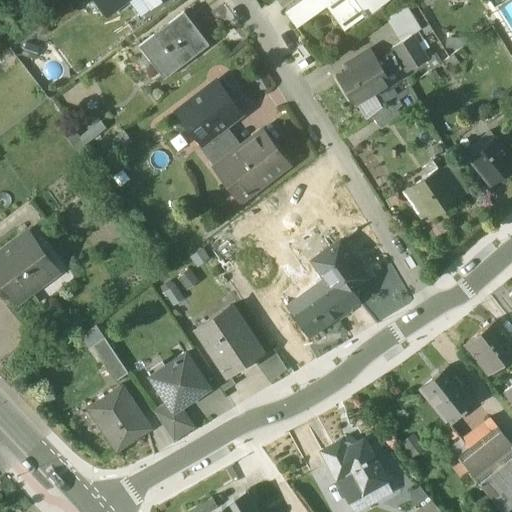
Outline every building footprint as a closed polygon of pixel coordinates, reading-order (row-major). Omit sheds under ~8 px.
[(94,0),(106,15),(126,0),(149,0),(154,6),(161,0),(94,0)] [(311,0),(300,0),(284,12),(293,23),(316,6),(311,0)] [(296,28),(330,3),(327,0),(311,0),(316,6),(293,23),(296,28)] [(327,0),(330,3),(347,27),(384,0),(327,0)] [(397,37),(419,29),(411,6),(389,14),(397,37)] [(183,10),(138,44),(163,78),(209,44),(183,10)] [(411,34),(393,46),(408,70),(426,59),(411,34)] [(391,81),(371,48),(346,63),(349,69),(336,76),(353,104),(391,81)] [(216,80),(178,110),(202,141),(219,128),(219,129),(241,112),(216,80)] [(382,127),(400,114),(390,101),(373,114),(382,127)] [(202,141),(199,144),(207,155),(228,140),(219,129),(219,128),(202,141)] [(236,150),(215,166),(241,199),(287,163),(262,130),(236,150)] [(511,158),(495,137),(469,157),(491,185),(511,168),(511,158)] [(228,140),(207,155),(215,166),(236,150),(228,140)] [(456,164),(443,174),(456,194),(468,186),(456,164)] [(439,167),(405,191),(420,213),(425,209),(430,217),(458,198),(456,194),(443,174),(439,167)] [(22,236),(0,252),(0,273),(3,274),(9,282),(8,287),(17,298),(20,299),(52,275),(52,273),(44,262),(45,258),(37,248),(33,247),(25,236),(22,236)] [(325,278),(287,305),(308,335),(358,299),(352,289),(367,278),(340,241),(312,260),(325,278)] [(261,352),(230,305),(197,327),(221,365),(228,375),(229,374),(261,352)] [(511,337),(500,322),(471,345),(484,363),(490,358),(498,369),(511,358),(511,337)] [(129,373),(105,337),(92,345),(116,381),(129,373)] [(274,350),(256,362),(269,382),(287,370),(274,350)] [(185,353),(176,359),(176,358),(174,360),(174,361),(152,376),(168,401),(174,409),(180,405),(187,400),(187,399),(193,395),(194,396),(207,386),(185,353)] [(229,374),(228,375),(221,365),(212,371),(225,391),(235,383),(229,374)] [(474,396),(450,367),(422,389),(446,419),(474,396)] [(151,427),(123,386),(89,408),(117,450),(151,427)] [(174,409),(168,401),(154,410),(174,440),(194,427),(180,405),(174,409)] [(511,506),(511,443),(492,419),(488,422),(493,428),(460,455),(506,511),(511,506)] [(385,481),(364,440),(346,449),(341,440),(321,450),(337,478),(356,468),(367,490),(385,481)] [(218,508),(210,511),(250,511),(256,509),(246,492),(218,508)] [(212,497),(188,511),(210,511),(218,508),(212,497)] [(440,511),(431,501),(417,511),(440,511)]
